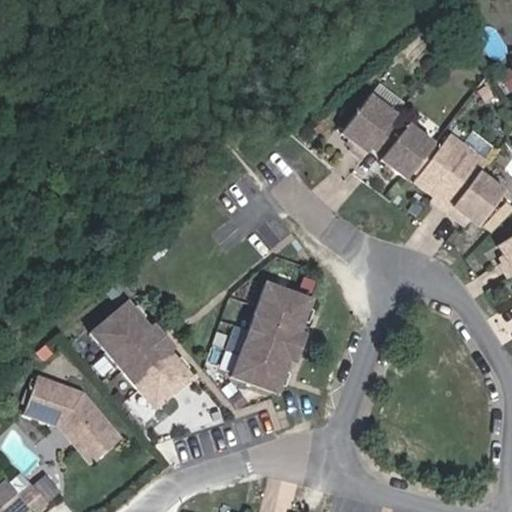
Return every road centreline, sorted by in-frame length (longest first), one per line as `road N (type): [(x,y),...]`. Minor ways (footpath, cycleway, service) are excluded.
road 1 (residential): [(511,372),(455,288),(400,295),(330,473)]
road 2 (residential): [(151,511),(196,475),(273,461),(330,473)]
road 3 (residential): [(330,473),(468,511)]
